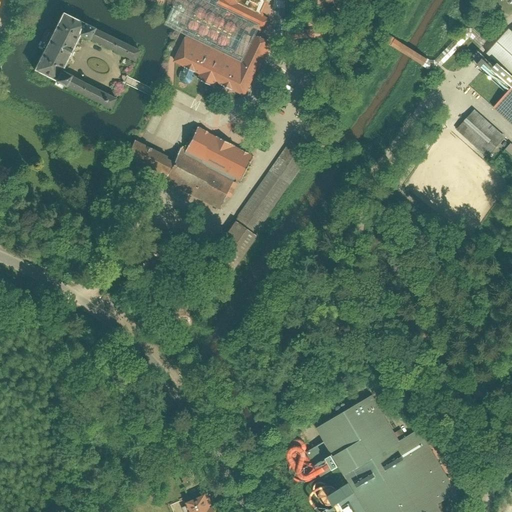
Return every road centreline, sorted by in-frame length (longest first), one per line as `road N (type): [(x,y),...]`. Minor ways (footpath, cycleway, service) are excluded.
road 1 (residential): [(279,43),(298,95),(293,125),(219,222),(142,180),(91,300)]
road 2 (unclassified): [(91,300),(186,402),(244,511)]
